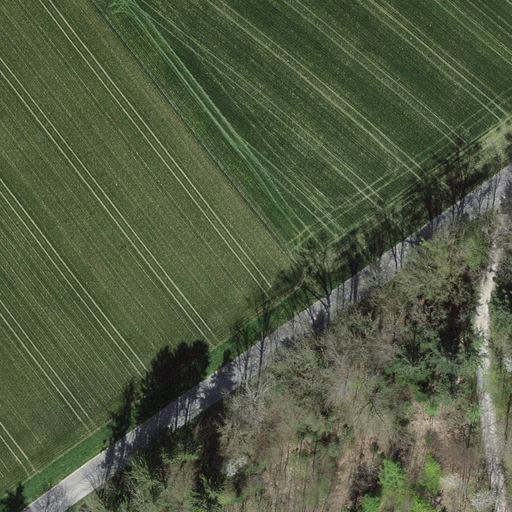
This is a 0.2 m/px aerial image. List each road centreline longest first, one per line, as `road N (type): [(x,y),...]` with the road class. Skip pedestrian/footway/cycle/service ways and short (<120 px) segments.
road 1 (tertiary): [(511,171),(43,511)]
road 2 (track): [(511,182),(482,302),(485,403),(502,511)]
